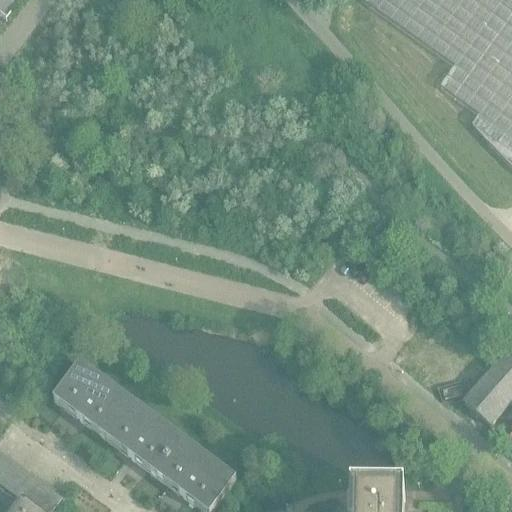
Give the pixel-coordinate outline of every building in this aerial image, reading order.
[(511,0),(366,0),(363,5),(455,70),(439,90),(479,118),(471,128),(511,171),(511,0)] [(511,365),(504,359),(463,406),(489,429),(509,406),(511,408),(511,365)] [(53,404),(64,412),(107,444),(134,408),(80,368),(53,404)] [(185,446),(134,408),(107,444),(158,482),(185,446)] [(214,511),(236,484),(185,446),(158,482),(198,511),(214,511)] [(3,457),(0,460),(0,480),(12,464),(3,457)] [(22,471),(12,464),(0,480),(0,487),(6,492),(22,471)] [(22,471),(6,492),(16,499),(31,478),(22,471)] [(31,478),(16,499),(22,504),(26,506),(41,485),(31,478)] [(41,485),(26,506),(33,511),(36,511),(51,493),(41,485)] [(51,493),(36,511),(52,511),(61,500),(51,493)] [(401,511),(402,504),(353,503),(352,511),(401,511)]
